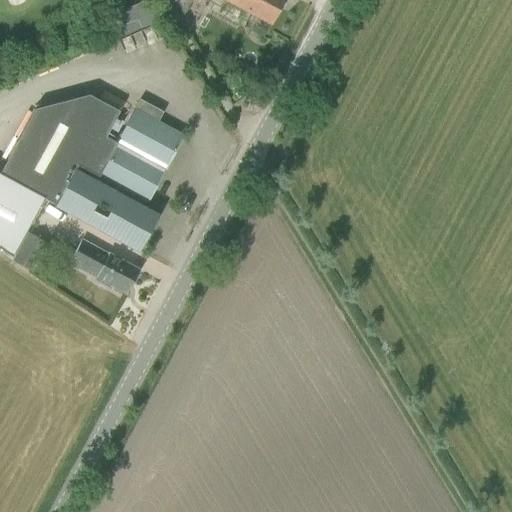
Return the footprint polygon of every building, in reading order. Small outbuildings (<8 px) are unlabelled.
[(226,0),(271,24),(283,0),(175,0),(184,13),(191,0),(226,0)] [(0,171),(0,250),(12,258),(43,199),(47,201),(55,205),(54,206),(119,241),(119,242),(122,243),(123,240),(121,239),(138,208),(140,210),(142,207),(139,205),(142,201),(146,203),(145,204),(146,205),(184,135),(183,135),(182,136),(158,122),(163,112),(140,100),(116,143),(105,138),(119,112),(89,95),(34,109),(0,171)] [(245,96),(246,107),(256,106),(255,95),(245,96)] [(13,262),(31,272),(46,243),(28,233),(13,262)] [(125,294),(138,270),(81,240),(69,263),(96,278),(94,281),(110,289),(111,286),(125,294)]
